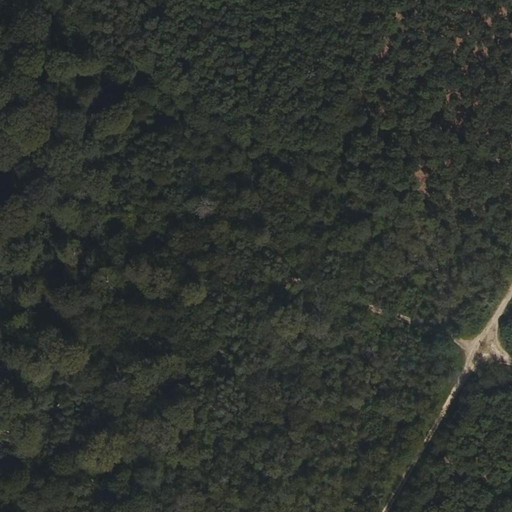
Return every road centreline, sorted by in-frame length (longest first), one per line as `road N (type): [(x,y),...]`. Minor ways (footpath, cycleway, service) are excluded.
road 1 (track): [(0,172),(68,186),(143,177),(167,193),(172,230),(135,361),(134,395),(215,356),(292,279),(483,349)]
road 2 (track): [(389,511),(483,349)]
